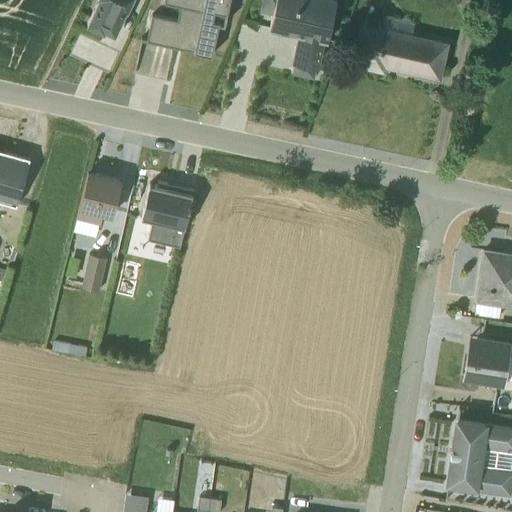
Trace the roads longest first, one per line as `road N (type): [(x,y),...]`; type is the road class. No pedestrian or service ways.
road 1 (residential): [(0,94),(442,190)]
road 2 (residential): [(392,511),(442,190)]
